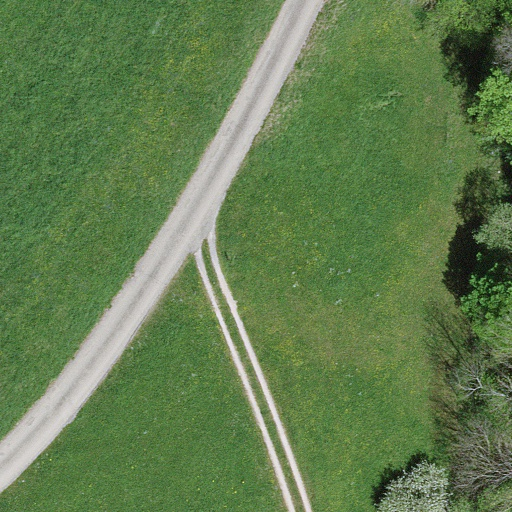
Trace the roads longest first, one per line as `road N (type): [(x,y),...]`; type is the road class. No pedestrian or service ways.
road 1 (residential): [(305,0),(202,217),(85,389),(0,469)]
road 2 (track): [(202,217),(304,511)]
